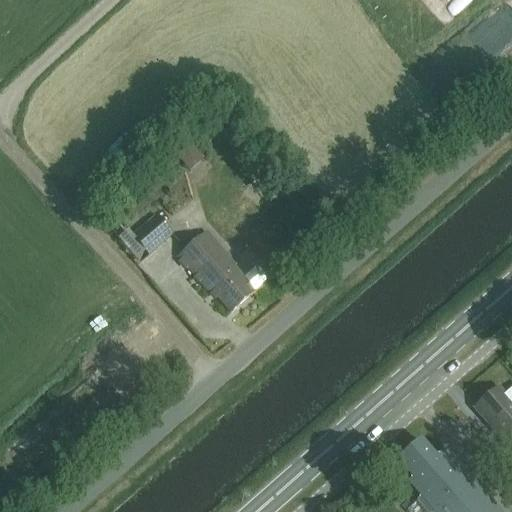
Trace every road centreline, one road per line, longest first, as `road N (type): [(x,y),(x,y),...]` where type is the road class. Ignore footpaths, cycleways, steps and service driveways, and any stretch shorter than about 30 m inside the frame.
road 1 (unclassified): [(67,511),(511,116)]
road 2 (primary): [(244,511),(511,271)]
road 3 (unknown): [(0,131),(133,304),(210,384)]
